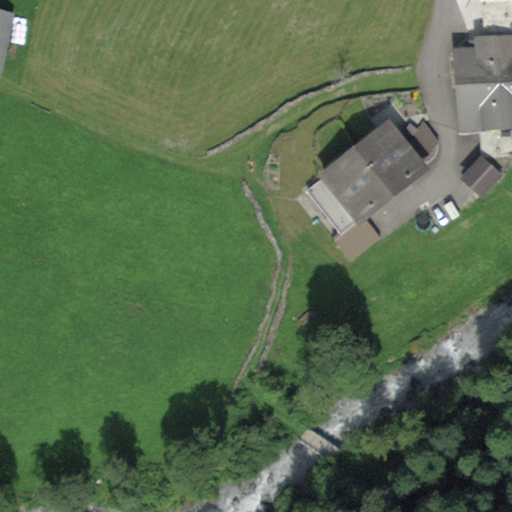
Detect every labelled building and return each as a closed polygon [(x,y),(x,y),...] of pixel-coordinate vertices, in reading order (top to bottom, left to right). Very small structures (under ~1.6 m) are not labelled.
[(17,12),(0,8),(0,74),(3,75),(17,12)] [(476,52),(458,53),(459,84),(511,82),(511,50),(511,38),(476,40),(476,52)] [(511,82),(459,84),(460,129),(511,126),(511,82)] [(418,170),(386,129),(347,159),(379,200),(418,170)] [(379,200),(347,159),(308,189),(341,231),(379,200)] [(482,161),(466,178),(481,192),(497,175),(482,161)]
